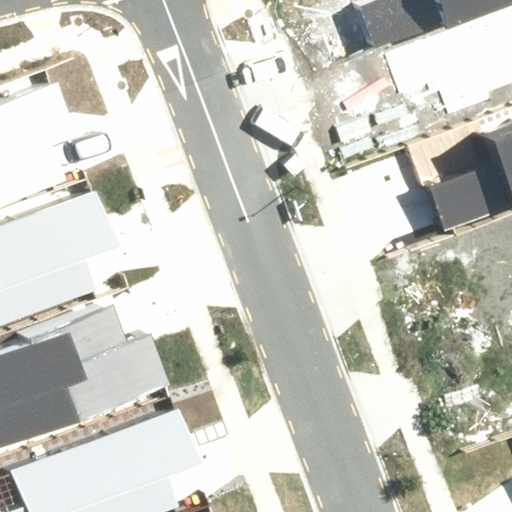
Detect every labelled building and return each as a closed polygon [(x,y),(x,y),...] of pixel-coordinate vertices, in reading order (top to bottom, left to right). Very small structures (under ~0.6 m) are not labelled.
[(511,0),(373,0),(364,3),(378,46),(511,1),(511,0)] [(0,203),(68,180),(56,145),(82,135),(65,86),(0,108),(0,203)] [(427,188),(442,231),(511,207),(511,136),(486,145),(494,166),(427,188)] [(0,322),(96,289),(88,265),(119,254),(97,193),(0,227),(0,322)] [(0,354),(0,440),(166,386),(150,336),(123,345),(111,309),(22,339),(24,346),(0,354)] [(166,511),(178,508),(170,484),(201,473),(179,412),(12,472),(25,508),(12,511),(166,511)]
